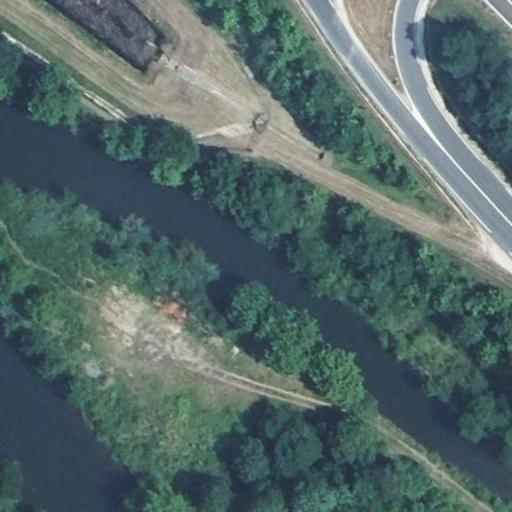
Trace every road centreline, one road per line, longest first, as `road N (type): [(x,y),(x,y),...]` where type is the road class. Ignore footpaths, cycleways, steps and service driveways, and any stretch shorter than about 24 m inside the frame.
road 1 (secondary): [(316,0),(406,120),(449,156)]
road 2 (secondary): [(449,156),(416,90),(406,46),(412,0)]
